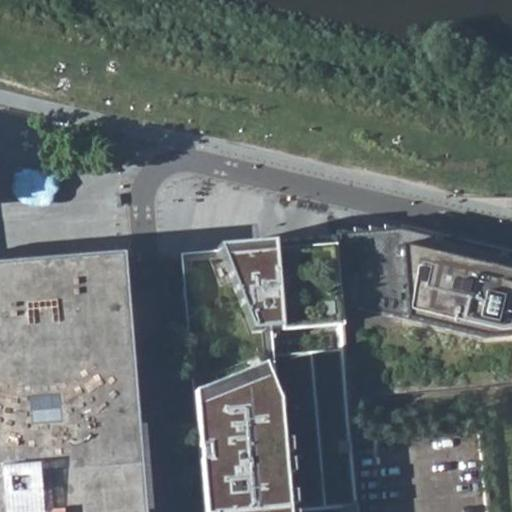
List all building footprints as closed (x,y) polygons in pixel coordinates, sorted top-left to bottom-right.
[(31,173),(19,179),(16,194),(20,202),(34,209),(55,210),(64,194),(59,180),(47,177),(31,173)] [(334,254),(400,231),(380,226),(380,231),(364,228),(363,233),(348,229),(348,234),(331,230),(332,237),(334,254)] [(400,231),(334,254),(340,327),(348,408),(511,390),(511,257),(459,245),(400,231)] [(202,508),(202,511),(358,511),(357,498),(352,451),(348,408),(340,327),(334,254),(332,237),(180,249),(184,296),(184,305),(188,339),(202,508)] [(0,264),(0,511),(138,511),(117,254),(0,264)] [(485,511),(479,437),(352,451),(357,498),(358,511),(485,511)]
